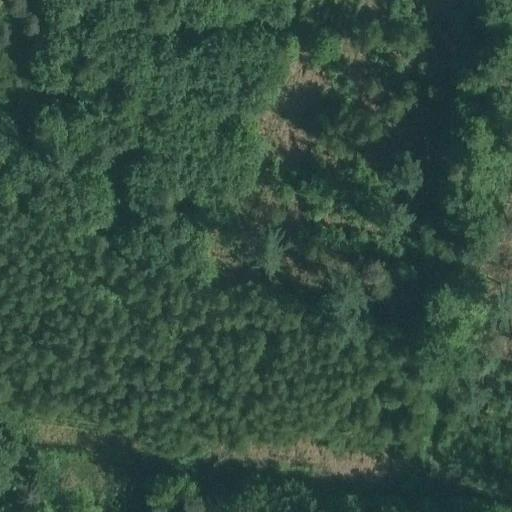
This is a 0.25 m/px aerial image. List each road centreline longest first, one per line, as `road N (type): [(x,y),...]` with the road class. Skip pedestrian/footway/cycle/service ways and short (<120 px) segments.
road 1 (track): [(411,474),(509,0)]
road 2 (track): [(411,474),(319,511),(3,460)]
